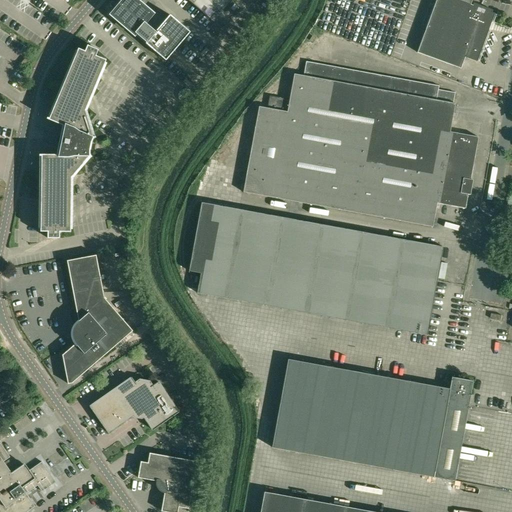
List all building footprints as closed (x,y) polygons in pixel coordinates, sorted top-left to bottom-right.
[(163,15),(160,15),(160,14),(160,13),(160,12),(159,12),(159,11),(158,11),(157,11),(156,11),(156,12),(155,12),(155,13),(152,12),(152,13),(135,0),(123,0),(112,14),(111,13),(111,14),(135,35),(136,34),(146,42),(145,43),(166,61),(190,32),(170,15),(167,18),(163,15)] [(188,0),(209,18),(219,7),(223,10),(231,1),(229,0),(188,0)] [(477,62),(491,22),(494,14),(491,12),(492,10),(473,3),(472,5),(470,5),(456,0),(436,0),(417,53),(461,69),(465,58),(477,62)] [(71,177),(89,156),(90,158),(91,156),(89,155),(89,150),(91,143),(93,139),(95,138),(95,136),(93,137),(85,110),(106,60),(95,56),(98,50),(87,45),(85,51),(78,48),(57,99),(49,118),(47,117),(46,119),(62,125),(56,155),(39,154),(39,156),(41,156),(41,176),(40,232),(47,232),(47,238),(59,238),(59,232),(70,232),(71,177)] [(29,61),(25,58),(21,64),(25,67),(29,61)] [(432,227),(437,203),(465,209),(478,137),(450,132),(455,104),(453,103),(455,93),(438,90),(439,86),(306,62),(303,76),(294,74),(289,100),(269,96),(267,108),(259,107),(243,192),(432,227)] [(178,96),(178,98),(179,99),(180,101),(182,102),(184,103),(186,103),(187,103),(189,102),(190,101),(191,100),(192,98),(192,96),(192,94),(191,92),(190,91),(189,90),(187,89),(185,89),(183,89),(182,90),(180,91),(179,93),(178,95),(178,96)] [(443,247),(301,221),(201,203),(189,271),(201,274),(197,293),(427,335),(437,281),(443,247)] [(74,342),(75,344),(62,355),(65,372),(68,384),(72,383),(132,330),(104,298),(96,255),(67,261),(78,321),(75,325),(73,327),(72,330),(72,335),(72,339),(74,342)] [(468,408),(471,393),(473,381),(452,377),(449,389),(288,360),(288,359),(276,425),(272,447),(454,481),(468,408)] [(157,382),(153,385),(150,381),(139,379),(135,382),(132,378),(90,407),(107,432),(132,414),(134,417),(142,419),(145,417),(154,430),(177,413),(178,413),(157,382)] [(10,457),(0,443),(0,511),(26,511),(35,506),(26,493),(38,485),(42,492),(56,482),(42,462),(29,471),(25,464),(12,473),(4,461),(10,457)] [(149,453),(149,455),(148,462),(141,461),(138,478),(158,481),(157,485),(161,490),(165,491),(161,511),(167,511),(177,511),(179,507),(189,508),(197,461),(149,453)] [(260,511),(374,511),(264,492),(260,511)]
